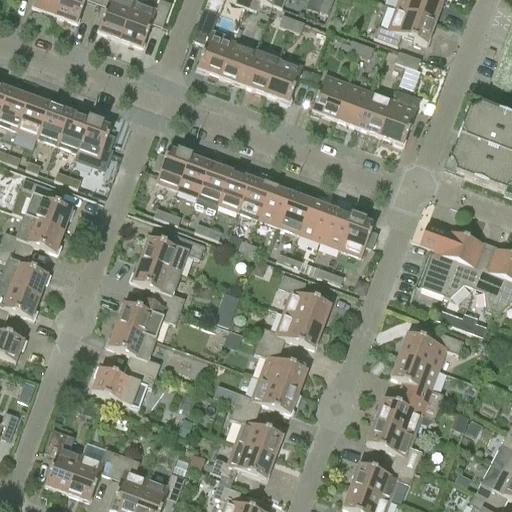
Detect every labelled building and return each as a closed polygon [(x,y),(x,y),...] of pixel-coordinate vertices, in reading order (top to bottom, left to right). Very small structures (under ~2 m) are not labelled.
[(35,0),(31,12),(53,20),(60,0),(35,0)] [(84,3),(95,7),(97,0),(60,0),(53,20),(75,29),(84,3)] [(96,36),(118,45),(133,5),(118,0),(97,0),(95,7),(105,11),(96,36)] [(246,0),(235,0),(233,7),(244,11),(248,0),(246,0)] [(248,0),(244,11),(255,15),(258,4),(248,0)] [(258,4),(271,9),(280,12),(284,0),(246,0),(248,0),(258,4)] [(422,0),(398,0),(394,12),(433,27),(441,6),(422,0)] [(133,5),(118,45),(140,53),(150,28),(161,32),(169,8),(158,3),(154,13),(133,5)] [(330,7),(322,4),(318,16),(326,19),(330,7)] [(433,27),(394,12),(386,34),(376,30),(372,42),(396,51),(400,40),(425,49),(433,27)] [(204,76),(218,82),(232,46),(223,42),(225,39),(211,34),(217,18),(203,13),(191,44),(204,49),(194,75),(203,78),(204,76)] [(287,34),(292,23),(281,19),(277,30),(287,34)] [(292,23),(287,34),(298,38),(302,27),(292,23)] [(357,59),(361,48),(350,45),(346,55),(357,59)] [(218,82),(241,90),(254,54),(232,46),(218,82)] [(361,48),(357,59),(368,63),(372,52),(361,48)] [(241,90),(264,98),(277,62),(254,54),(241,90)] [(404,70),(408,59),(397,56),(393,66),(404,70)] [(418,63),(408,59),(404,70),(414,74),(418,63)] [(300,71),(277,62),(264,98),(278,104),(278,106),(286,109),(300,71)] [(318,118),(333,124),(346,88),(323,79),(309,118),(317,121),(318,118)] [(333,124),(355,132),(369,96),(346,88),(333,124)] [(0,112),(0,128),(15,134),(27,101),(7,93),(0,112)] [(395,95),(391,104),(378,141),(393,146),(392,148),(401,151),(418,104),(395,95)] [(355,132),(378,141),(391,104),(369,96),(355,132)] [(15,134),(35,142),(48,108),(27,101),(15,134)] [(444,174),(461,180),(503,196),(502,198),(511,202),(511,121),(478,109),(479,106),(467,102),(463,114),(466,115),(444,174)] [(35,142),(55,149),(68,116),(48,108),(35,142)] [(55,149),(76,157),(88,123),(68,116),(55,149)] [(88,123),(76,157),(97,165),(101,154),(107,156),(112,142),(106,140),(109,131),(88,123)] [(175,194),(188,160),(167,152),(163,161),(158,159),(152,173),(158,175),(154,186),(175,194)] [(6,158),(3,166),(16,171),(19,163),(6,158)] [(208,167),(188,160),(175,194),(196,201),(208,167)] [(40,171),(27,166),(24,173),(37,178),(40,171)] [(196,201),(216,209),(228,175),(208,167),(196,201)] [(216,209),(236,216),(249,182),(228,175),(216,209)] [(64,188),(67,180),(55,176),(52,184),(64,188)] [(79,185),(67,180),(64,188),(76,193),(79,185)] [(236,216),(257,224),(269,190),(249,182),(236,216)] [(10,217),(22,222),(62,236),(67,223),(69,223),(72,215),(41,203),(45,192),(22,184),(10,217)] [(257,224),(277,231),(289,197),(269,190),(257,224)] [(277,231),(297,239),(310,205),(289,197),(277,231)] [(330,213),(310,205),(297,239),(318,246),(330,213)] [(152,221),(164,225),(167,217),(155,213),(152,221)] [(351,220),(330,213),(318,246),(338,254),(351,220)] [(167,217),(164,225),(176,230),(179,221),(167,217)] [(351,220),(338,254),(359,262),(363,251),(369,253),(374,239),(368,237),(372,228),(351,220)] [(62,236),(22,222),(15,241),(2,237),(0,243),(0,250),(21,258),(24,248),(56,259),(59,250),(57,250),(62,236)] [(418,291),(442,300),(464,241),(446,235),(445,238),(438,236),(439,232),(426,227),(418,248),(432,253),(418,291)] [(204,240),(207,232),(196,228),(193,236),(204,240)] [(207,232),(204,240),(217,245),(220,237),(207,232)] [(138,264),(178,279),(185,259),(197,264),(202,250),(179,242),(175,253),(144,241),(141,250),(143,251),(138,264)] [(464,241),(442,300),(448,302),(462,289),(472,293),(486,254),(480,251),(482,248),(464,241)] [(243,260),(248,248),(240,245),(235,257),(243,260)] [(248,248),(243,260),(251,263),(256,251),(248,248)] [(0,281),(0,287),(38,301),(42,288),(45,289),(48,280),(17,268),(21,258),(0,250),(0,264),(5,267),(0,281)] [(489,318),(511,259),(494,252),(492,256),(486,254),(472,293),(482,297),(484,316),(489,318)] [(286,270),(289,262),(277,258),(274,266),(286,270)] [(511,259),(489,318),(495,320),(509,307),(511,307),(511,259)] [(289,262),(286,270),(298,275),(301,267),(289,262)] [(155,308),(178,316),(183,303),(170,299),(178,279),(138,264),(133,278),(131,277),(128,286),(159,297),(155,308)] [(327,285),(330,277),(317,273),(314,281),(327,285)] [(341,281),(330,277),(327,285),(338,290),(341,281)] [(281,317),(321,332),(329,309),(300,299),(304,288),(281,279),(276,293),(288,297),(281,317)] [(0,313),(32,324),(35,316),(33,315),(38,301),(0,287),(0,313)] [(223,297),(212,327),(227,332),(237,303),(223,297)] [(114,330),(154,344),(161,324),(173,329),(178,316),(155,308),(151,318),(120,307),(117,315),(119,316),(114,330)] [(257,345),(280,354),(283,343),(312,354),(321,332),(281,317),(274,337),(261,332),(257,345)] [(457,333),(461,323),(448,318),(444,329),(457,333)] [(461,323),(457,333),(468,338),(472,327),(461,323)] [(131,373),(154,381),(159,369),(146,364),(154,344),(114,330),(109,343),(107,342),(104,351),(135,363),(131,373)] [(0,362),(13,368),(18,353),(21,354),(24,345),(0,336),(0,362)] [(405,338),(397,360),(435,374),(442,354),(454,358),(459,345),(438,337),(434,348),(405,338)] [(502,355),(506,345),(496,340),(491,351),(502,355)] [(257,382),(296,397),(305,375),(276,364),(280,354),(257,345),(252,358),(264,363),(257,382)] [(511,346),(506,345),(502,355),(511,359),(511,346)] [(418,393),(414,403),(436,411),(440,398),(428,394),(435,374),(397,360),(389,382),(418,393)] [(154,381),(131,373),(127,383),(96,372),(93,381),(95,382),(90,396),(137,413),(145,391),(150,393),(154,381)] [(296,397),(257,382),(250,402),(237,398),(232,411),(255,419),(259,409),(288,419),(296,397)] [(381,403),(373,425),(411,440),(419,420),(431,424),(436,411),(414,403),(410,414),(381,403)] [(255,419),(232,411),(228,423),(240,428),(233,448),(272,462),(281,440),(252,429),(255,419)] [(0,426),(0,441),(8,445),(17,422),(4,417),(0,426)] [(182,421),(177,435),(186,439),(191,425),(182,421)] [(407,452),(411,440),(373,425),(365,448),(394,458),(390,469),(412,477),(419,456),(407,452)] [(65,498),(80,459),(60,452),(64,439),(51,434),(43,457),(54,461),(43,490),(65,498)] [(511,439),(506,437),(489,467),(511,479),(511,439)] [(272,462),(233,448),(226,468),(213,463),(208,476),(231,485),(235,474),(264,485),(272,462)] [(100,466),(80,459),(65,498),(88,507),(98,478),(109,482),(117,459),(104,454),(100,466)] [(109,511),(134,511),(145,483),(133,479),(138,466),(117,459),(109,482),(119,485),(109,511)] [(473,498),(495,510),(500,500),(511,506),(511,479),(489,467),(473,498)] [(357,468),(349,491),(388,505),(395,485),(408,490),(412,477),(390,469),(386,479),(357,468)] [(165,490),(145,483),(134,511),(159,511),(163,502),(174,506),(183,483),(170,478),(165,490)] [(224,506),(221,511),(247,511),(235,508),(239,497),(216,488),(211,502),(224,506)] [(385,511),(388,505),(349,491),(340,511),(385,511)] [(493,511),(495,510),(473,498),(467,509),(472,511),(471,511),(493,511)]
